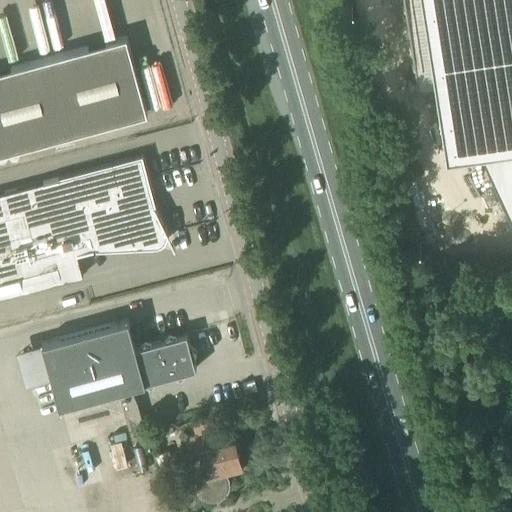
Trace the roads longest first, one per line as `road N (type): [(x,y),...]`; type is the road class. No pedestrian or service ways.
road 1 (primary): [(417,511),(272,0)]
road 2 (tertiary): [(319,511),(179,0)]
